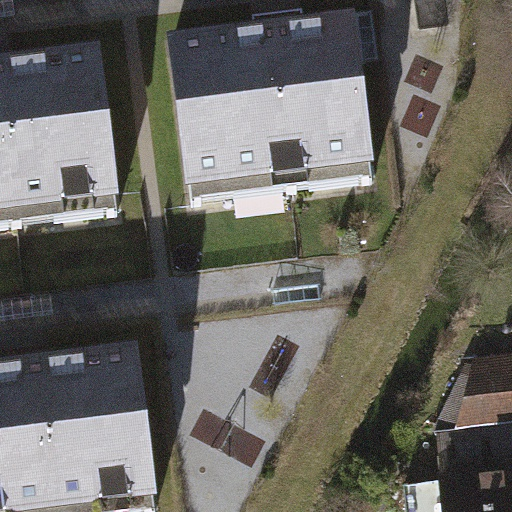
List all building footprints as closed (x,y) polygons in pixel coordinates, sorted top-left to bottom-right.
[(13,0),(0,0),(0,20),(16,18),(13,0)] [(282,38),(171,53),(192,206),(382,180),(361,27),(282,38)] [(0,71),(0,229),(123,215),(103,59),(0,71)] [(54,295),(0,301),(0,325),(57,318),(54,295)] [(511,351),(474,357),(473,362),(457,426),(511,420),(511,351)] [(27,371),(0,374),(0,511),(165,511),(145,355),(27,371)] [(511,420),(457,426),(473,362),(465,361),(436,429),(438,470),(511,461),(511,420)] [(439,478),(401,482),(404,511),(511,511),(511,461),(438,470),(439,478)]
